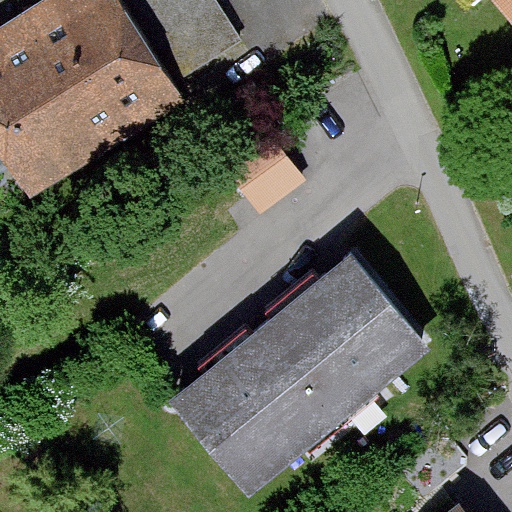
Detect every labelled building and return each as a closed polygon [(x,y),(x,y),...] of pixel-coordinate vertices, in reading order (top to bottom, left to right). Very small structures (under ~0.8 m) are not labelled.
[(242,47),(212,0),(43,0),(0,27),(0,162),(29,209),(191,109),(177,87),(242,47)] [(511,0),(490,0),(511,23),(511,0)] [(298,184),(264,140),(224,170),(257,215),(298,184)] [(426,353),(346,255),(170,397),(250,495),(426,353)] [(467,511),(458,500),(444,511),(467,511)]
